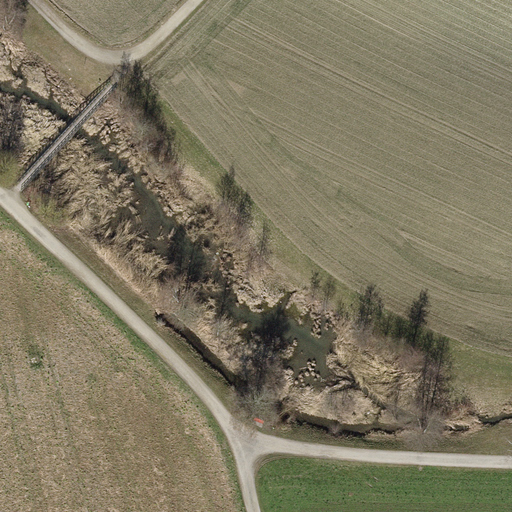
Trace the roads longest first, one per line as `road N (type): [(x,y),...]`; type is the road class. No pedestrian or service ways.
road 1 (track): [(0,195),(189,374),(237,443)]
road 2 (track): [(237,443),(511,463)]
road 3 (track): [(34,0),(84,47),(114,57),(147,48),(196,0)]
